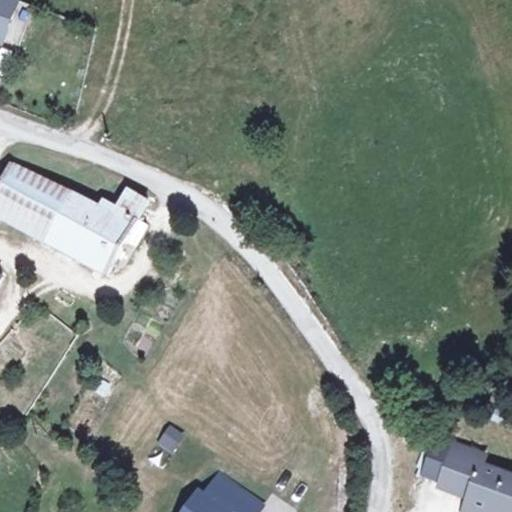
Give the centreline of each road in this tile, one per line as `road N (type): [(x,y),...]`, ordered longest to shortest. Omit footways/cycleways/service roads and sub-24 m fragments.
road 1 (unclassified): [(0,123),(152,180),(238,236),(357,396),(379,446),(375,511)]
road 2 (track): [(79,151),(107,101),(129,0)]
road 3 (track): [(511,387),(472,390),(370,427)]
